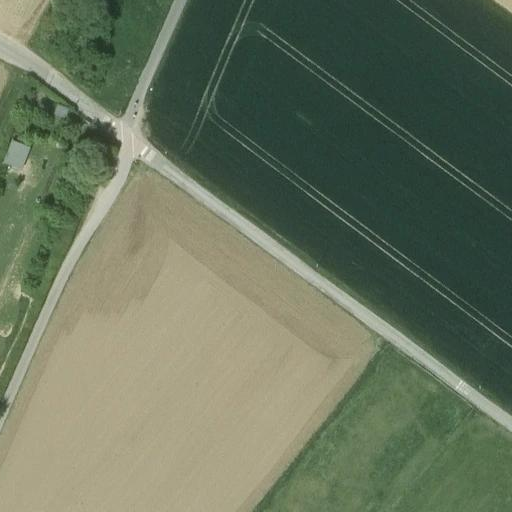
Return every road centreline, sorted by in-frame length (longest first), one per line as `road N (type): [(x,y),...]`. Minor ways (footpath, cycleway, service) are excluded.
road 1 (residential): [(132,144),(511,426)]
road 2 (track): [(0,417),(132,144)]
road 3 (unclassified): [(132,144),(0,46)]
